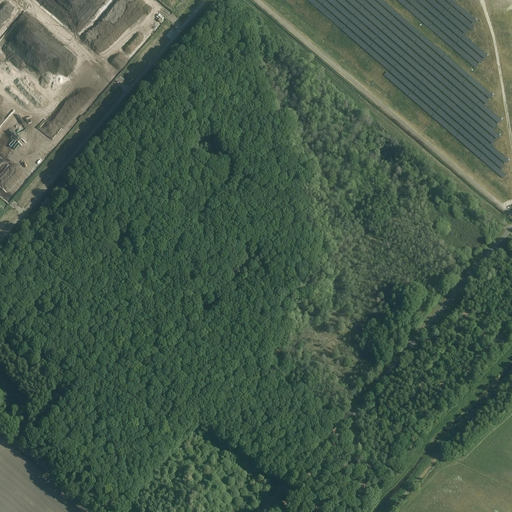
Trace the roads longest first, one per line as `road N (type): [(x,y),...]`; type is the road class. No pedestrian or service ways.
road 1 (unknown): [(99,74),(82,110),(7,197),(0,191)]
road 2 (unclassified): [(99,511),(0,427)]
